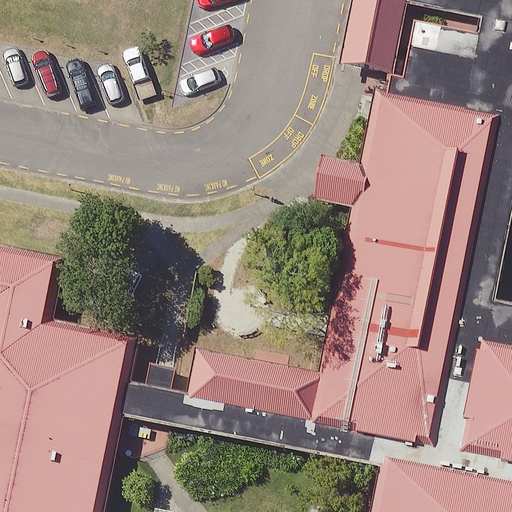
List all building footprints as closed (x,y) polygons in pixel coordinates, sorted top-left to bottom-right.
[(511,511),(511,0),(408,0),(406,10),(478,24),(476,39),(413,27),(403,84),(391,82),(388,97),(499,118),(463,303),(445,393),(433,455),(354,440),(355,433),(186,401),(171,398),(145,393),(130,390),(124,421),(381,473),(383,461),(511,487),(511,511)] [(408,0),(351,0),(337,70),(355,74),(391,82),(406,10),(408,0)] [(463,303),(499,118),(388,97),(373,94),(358,169),(319,162),(312,206),(349,214),(317,377),(195,354),(186,401),(355,433),(354,440),(433,455),(445,393),(463,303)] [(0,511),(107,511),(124,421),(130,390),(139,343),(50,326),(64,263),(0,251),(0,511)] [(145,393),(171,398),(176,375),(163,372),(149,369),(145,393)] [(511,511),(511,487),(383,461),(381,473),(373,511),(511,511)]
